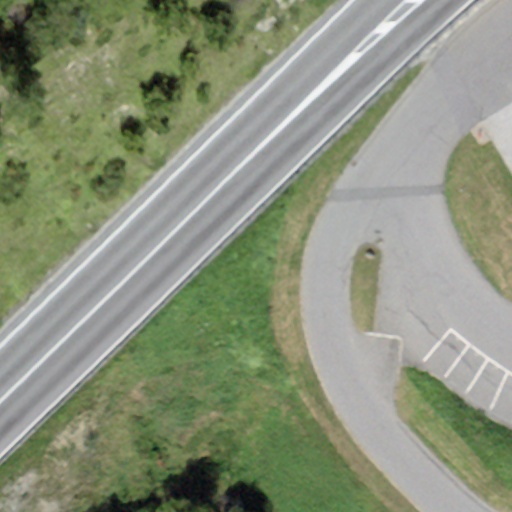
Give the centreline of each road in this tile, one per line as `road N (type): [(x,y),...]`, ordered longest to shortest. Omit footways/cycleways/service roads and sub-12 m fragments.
road 1 (primary): [(402,0),(0,398)]
road 2 (track): [(89,511),(180,486),(209,511)]
